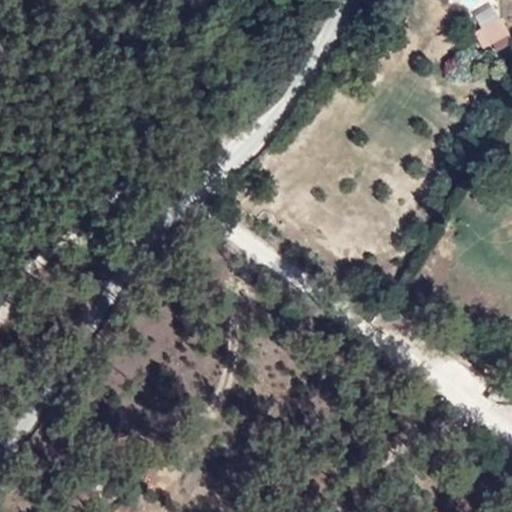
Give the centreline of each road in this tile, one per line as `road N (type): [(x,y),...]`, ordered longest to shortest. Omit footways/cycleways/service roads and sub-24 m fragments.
road 1 (unclassified): [(188,196),(511,425)]
road 2 (unclassified): [(188,196),(131,262),(0,460)]
road 3 (unclassified): [(346,0),(285,110),(188,196)]
